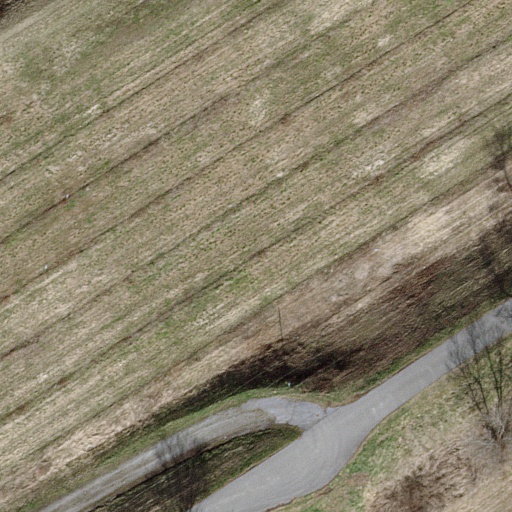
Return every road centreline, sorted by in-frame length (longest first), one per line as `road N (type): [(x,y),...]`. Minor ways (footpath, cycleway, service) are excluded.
road 1 (track): [(211,511),(511,314)]
road 2 (track): [(329,434),(300,411),(245,405),(53,511)]
